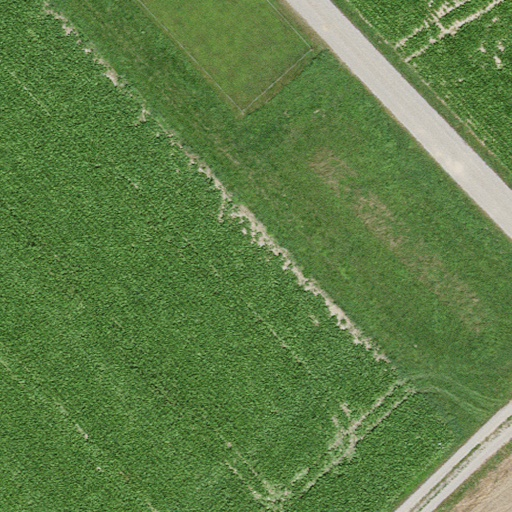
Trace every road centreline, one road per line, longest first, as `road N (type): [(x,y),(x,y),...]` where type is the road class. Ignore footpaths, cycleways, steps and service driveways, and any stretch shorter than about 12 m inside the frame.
road 1 (track): [(511,230),(295,0)]
road 2 (track): [(415,511),(511,427)]
